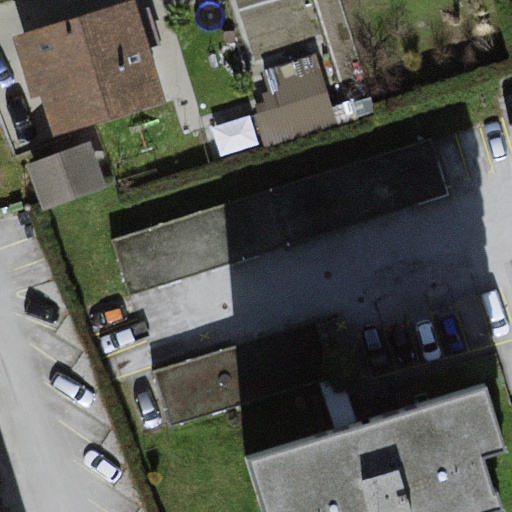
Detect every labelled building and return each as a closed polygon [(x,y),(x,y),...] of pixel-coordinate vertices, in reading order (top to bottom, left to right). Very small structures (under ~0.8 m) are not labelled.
[(135,1),(15,40),(48,142),(169,103),(135,1)] [(317,53),(262,69),(274,109),(260,113),(267,140),(335,120),(317,56),(317,53)] [(423,142),(103,239),(121,298),(441,201),(423,142)] [(87,143),(26,165),(42,210),(103,187),(87,143)] [(294,371),(283,333),(204,354),(214,392),(294,371)] [(153,354),(170,414),(212,402),(195,343),(153,354)] [(488,388),(244,462),(259,511),(498,511),(484,464),(509,456),(492,399),(488,388)]
